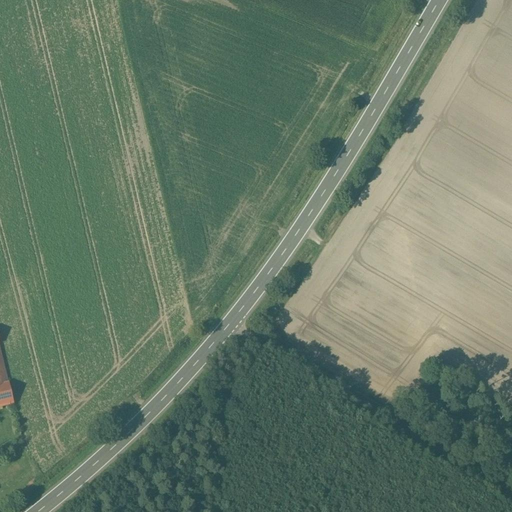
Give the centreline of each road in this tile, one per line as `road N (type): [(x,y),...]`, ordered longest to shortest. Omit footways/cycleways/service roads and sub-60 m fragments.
road 1 (secondary): [(442,0),(299,233),(229,323),(164,397),(36,511)]
road 2 (track): [(229,323),(511,493)]
